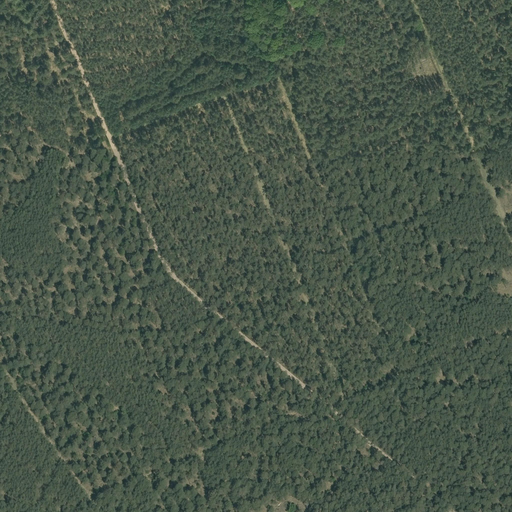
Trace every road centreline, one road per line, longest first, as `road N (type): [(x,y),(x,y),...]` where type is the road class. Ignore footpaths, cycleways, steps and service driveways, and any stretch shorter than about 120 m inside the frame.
road 1 (track): [(455,511),(161,263),(51,0)]
road 2 (track): [(412,0),(511,236)]
road 3 (track): [(329,409),(511,331)]
